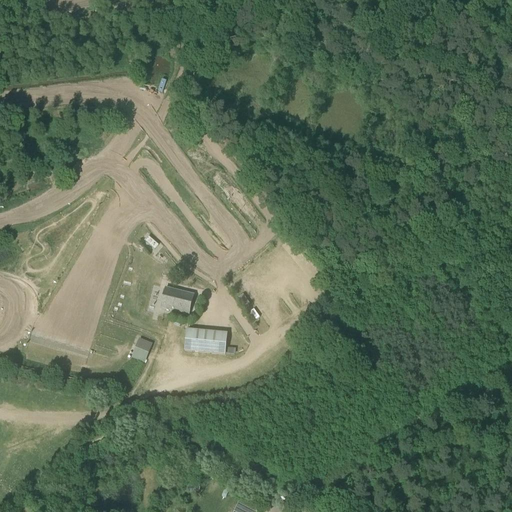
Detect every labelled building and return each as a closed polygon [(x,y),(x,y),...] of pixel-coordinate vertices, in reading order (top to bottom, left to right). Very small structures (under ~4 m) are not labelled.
[(149,237),(145,242),(155,250),(159,246),(149,237)] [(189,315),(194,296),(166,289),(161,308),(189,315)] [(250,305),(243,295),(238,298),(245,308),(250,305)] [(225,355),(227,335),(187,331),(185,351),(225,355)] [(145,364),(153,345),(139,339),(131,358),(145,364)] [(232,511),(250,511),(252,508),(236,502),(232,511)]
